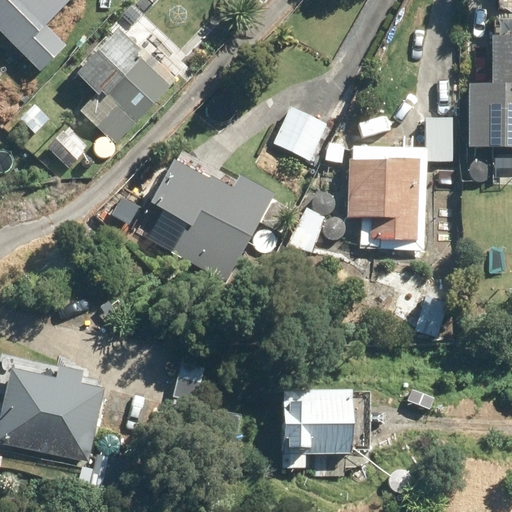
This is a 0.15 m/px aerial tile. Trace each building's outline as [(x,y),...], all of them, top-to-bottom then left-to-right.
[(0,0),(0,37),(39,75),(64,50),(43,30),(72,0),(0,0)] [(74,78),(96,98),(80,114),(116,147),(175,84),(172,82),(180,73),(153,48),(158,43),(151,36),(137,52),(116,32),(74,78)] [(511,32),(509,32),(509,41),(488,41),(489,89),(466,89),(468,152),(511,151),(511,32)] [(288,111),(271,149),(309,166),(326,127),(288,111)] [(346,221),(360,221),(358,251),(423,253),(426,165),(451,166),(452,122),(426,122),(425,151),(404,150),(404,139),(386,138),(385,152),(352,150),(351,165),(349,165),(346,221)] [(60,135),(47,151),(69,170),(82,154),(60,135)] [(343,163),(345,136),(326,135),(324,162),(343,163)] [(195,215),(171,256),(221,284),(267,201),(215,172),(206,188),(174,170),(159,196),(195,215)] [(305,211),(287,248),(310,256),(312,253),(324,221),(305,211)] [(424,299),(414,333),(438,340),(448,306),(424,299)] [(200,370),(179,365),(169,401),(191,406),(200,370)] [(9,371),(0,414),(0,446),(89,464),(104,393),(80,388),(83,375),(56,370),(54,381),(9,371)] [(280,395),(279,471),(303,471),(303,458),(348,459),(348,454),(366,454),(367,396),(280,395)] [(445,400),(426,399),(425,411),(444,412),(445,400)] [(364,465),(348,470),(353,485),(369,480),(364,465)]
